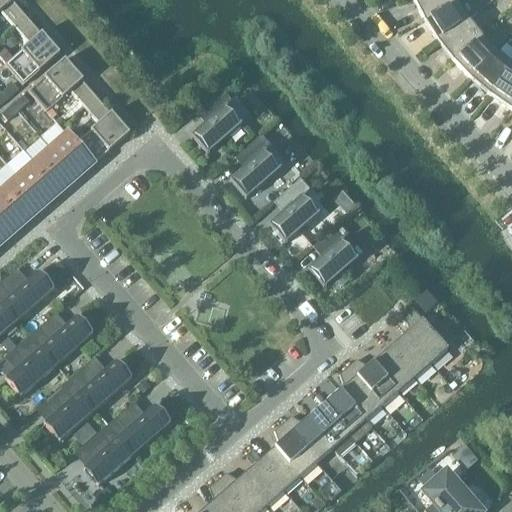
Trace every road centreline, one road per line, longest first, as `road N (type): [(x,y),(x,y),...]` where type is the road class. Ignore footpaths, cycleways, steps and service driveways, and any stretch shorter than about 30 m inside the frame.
road 1 (residential): [(228,441),(332,354),(156,151),(53,236)]
road 2 (residential): [(53,236),(228,441)]
road 3 (residential): [(348,0),(498,177),(511,177)]
